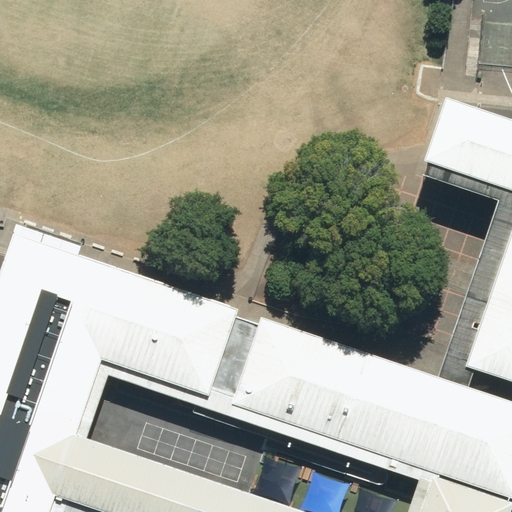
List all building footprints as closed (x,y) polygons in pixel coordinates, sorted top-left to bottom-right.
[(423,156),(511,186),(511,225),(465,362),(511,375),(511,117),(445,95),(426,148),(423,156)] [(47,511),(101,354),(130,269),(14,230),(7,251),(6,256),(0,272),(0,511),(47,511)] [(511,397),(130,269),(101,354),(511,492),(511,397)] [(319,511),(88,434),(68,495),(118,511),(319,511)] [(506,511),(511,499),(432,473),(418,511),(506,511)]
